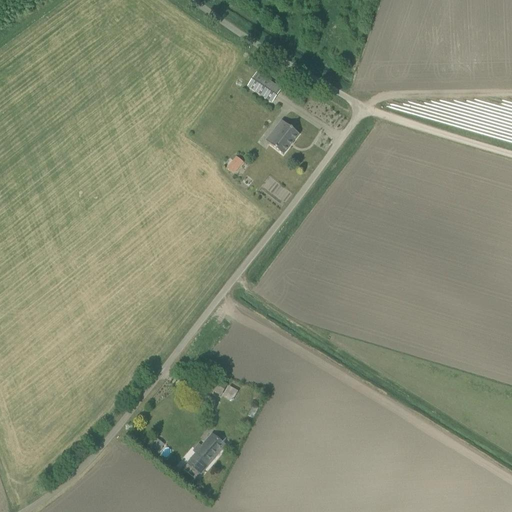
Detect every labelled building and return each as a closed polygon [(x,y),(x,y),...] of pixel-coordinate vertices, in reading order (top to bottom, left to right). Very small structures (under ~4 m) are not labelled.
[(255,75),(247,89),(272,105),(281,91),(255,75)] [(272,135),(276,138),(270,145),(283,155),(299,135),(282,121),(272,135)] [(233,174),(242,162),(234,156),(225,168),(233,174)] [(228,386),(211,376),(204,387),(221,398),(228,386)] [(193,451),(196,455),(188,464),(201,474),(225,445),(212,435),(202,447),(199,444),(193,451)] [(159,453),(162,449),(153,443),(150,447),(158,453),(158,452),(159,453)]
